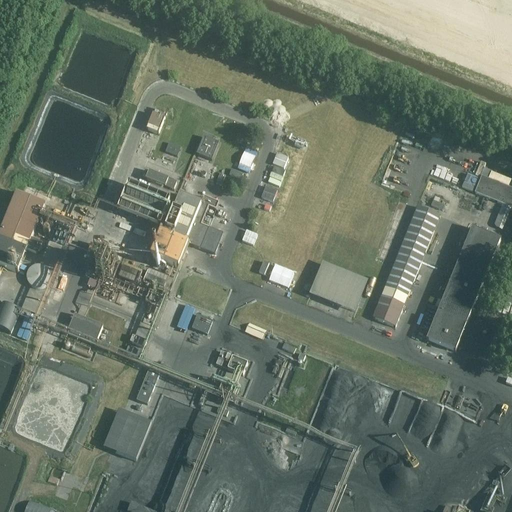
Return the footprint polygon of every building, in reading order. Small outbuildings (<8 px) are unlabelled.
[(167,114),(156,109),(147,130),(159,135),(167,114)] [(220,145),(204,138),(197,155),(212,162),(220,145)] [(182,149),(170,144),(166,153),(178,158),(182,149)] [(481,162),(475,176),(480,178),(486,164),(481,162)] [(244,175),(232,170),(230,176),(241,181),(244,175)] [(146,181),(174,191),(177,183),(150,172),(146,181)] [(489,180),(507,188),(510,181),(492,173),(489,180)] [(216,184),(222,186),(226,176),(220,174),(216,184)] [(468,175),(463,189),(473,193),(475,188),(476,189),(479,180),(468,175)] [(476,194),(511,209),(511,189),(507,188),(489,180),(482,178),(476,194)] [(150,193),(130,184),(119,212),(160,228),(171,201),(170,200),(171,197),(152,189),(150,193)] [(266,188),(262,199),(273,204),(278,192),(266,188)] [(46,205),(17,193),(0,234),(0,265),(19,273),(28,251),(38,255),(42,245),(32,240),(46,205)] [(162,232),(151,258),(178,269),(188,244),(216,256),(224,235),(201,226),(209,208),(216,211),(219,204),(205,198),(202,204),(181,195),(165,234),(162,232)] [(447,202),(435,197),(432,206),(443,211),(447,202)] [(511,209),(503,206),(494,228),(503,231),(511,209)] [(441,216),(418,207),(373,319),(396,328),(441,216)] [(501,240),(472,228),(427,341),(456,352),(501,240)] [(150,256),(131,248),(127,257),(130,262),(140,266),(140,265),(146,267),(150,256)] [(54,284),(46,264),(28,271),(36,291),(54,284)] [(119,278),(138,285),(143,272),(125,265),(119,278)] [(315,298),(362,314),(374,281),(327,265),(315,298)] [(145,281),(165,289),(169,279),(149,271),(145,281)] [(88,287),(97,291),(100,284),(91,280),(88,287)] [(81,298),(87,300),(83,313),(92,316),(99,293),(85,288),(81,298)] [(157,308),(150,306),(147,313),(154,316),(157,308)] [(70,329),(99,341),(104,327),(76,315),(70,329)] [(214,322),(198,316),(192,330),(208,337),(214,322)] [(267,332),(249,324),(245,332),(263,340),(267,332)] [(131,343),(146,349),(148,343),(133,337),(131,343)] [(283,349),(294,354),(297,349),(285,344),(283,349)] [(143,354),(129,348),(126,354),(140,361),(143,354)] [(227,355),(222,353),(217,364),(222,366),(227,355)] [(248,365),(233,359),(231,364),(226,362),(223,368),(243,376),(248,365)] [(160,375),(148,371),(137,402),(148,406),(160,375)] [(225,382),(220,380),(216,389),(235,397),(240,388),(225,382)] [(229,412),(220,408),(218,413),(227,417),(229,412)] [(105,449),(137,462),(152,424),(120,411),(105,449)] [(298,432),(288,428),(286,433),(296,437),(298,432)] [(57,467),(52,482),(61,485),(66,471),(57,467)]
